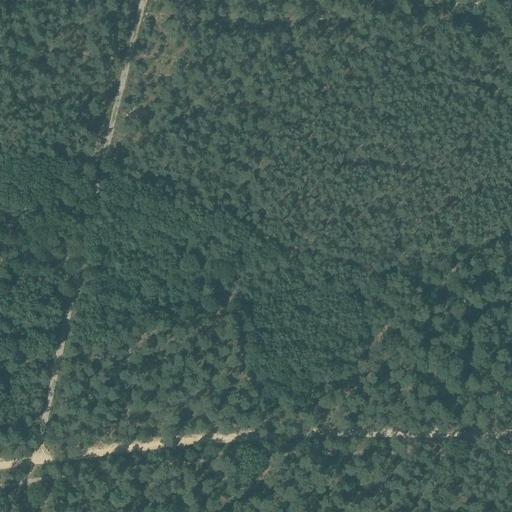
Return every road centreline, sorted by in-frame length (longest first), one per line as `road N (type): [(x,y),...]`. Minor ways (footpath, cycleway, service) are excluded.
road 1 (track): [(0,470),(329,429),(511,435)]
road 2 (track): [(29,486),(142,0)]
road 3 (unknown): [(29,486),(219,457),(511,453)]
